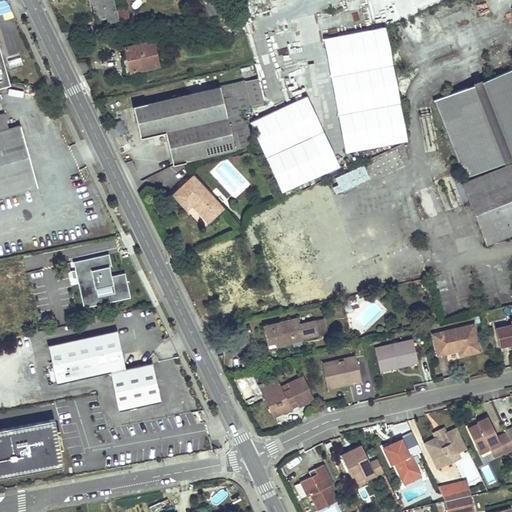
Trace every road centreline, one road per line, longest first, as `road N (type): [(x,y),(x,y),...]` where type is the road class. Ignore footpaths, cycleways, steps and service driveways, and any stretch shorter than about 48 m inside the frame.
road 1 (secondary): [(29,0),(250,457)]
road 2 (residential): [(250,457),(331,420),(511,379)]
road 3 (residential): [(29,498),(250,457)]
